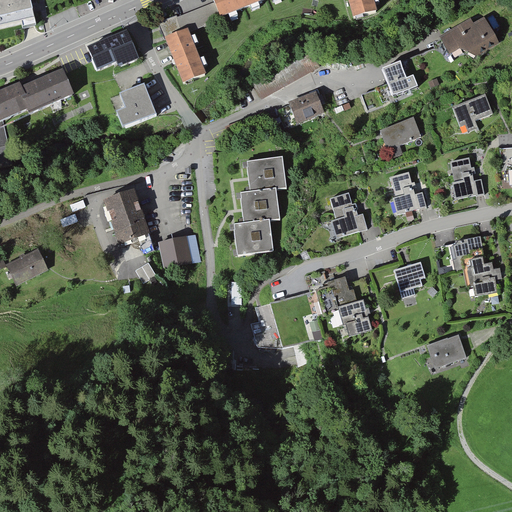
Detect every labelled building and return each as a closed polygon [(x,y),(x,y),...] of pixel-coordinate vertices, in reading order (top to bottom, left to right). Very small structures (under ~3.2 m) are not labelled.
[(0,0),(0,30),(34,23),(28,0),(0,0)] [(214,0),(223,20),(271,0),(214,0)] [(374,0),(348,0),(355,22),(379,16),(374,0)] [(179,25),(182,33),(219,20),(213,5),(164,22),(167,29),(179,25)] [(471,22),(441,40),(452,58),(462,53),(478,59),(500,45),(486,21),(475,27),(471,22)] [(128,32),(89,49),(100,74),(118,66),(121,72),(141,63),(128,32)] [(189,32),(166,42),(185,88),(208,78),(189,32)] [(402,67),(384,74),(395,100),(420,90),(415,78),(408,81),(402,67)] [(22,87),(0,96),(0,126),(31,113),(33,117),(75,99),(64,73),(24,91),(22,87)] [(145,89),(122,99),(128,112),(117,117),(124,133),(158,118),(145,89)] [(487,97),(454,110),(461,129),(467,127),(469,133),(479,129),(476,123),(494,116),(487,97)] [(318,98),(291,108),(297,125),(325,116),(318,98)] [(414,121),(380,133),(387,152),(421,139),(414,121)] [(223,152),(212,153),(216,196),(227,195),(223,152)] [(470,160),(451,165),(456,185),(453,186),(456,202),(485,195),(482,182),(476,183),(470,160)] [(247,228),(235,229),(240,260),(275,255),(271,225),(281,224),(277,194),(287,192),(283,162),(249,167),(253,196),(242,198),(247,228)] [(410,175),(392,180),(397,202),(394,203),(398,219),(429,211),(425,194),(416,196),(410,175)] [(136,194),(106,204),(119,244),(149,234),(136,194)] [(349,197),(331,203),(337,222),(330,224),(336,242),(368,232),(363,218),(360,219),(355,206),(352,207),(349,197)] [(196,239),(159,246),(164,272),(201,265),(196,239)] [(480,242),(455,247),(459,263),(455,264),(456,272),(468,270),(475,300),(500,294),(498,283),(504,282),(502,271),(495,272),(493,265),(486,267),(480,242)] [(48,273),(38,252),(7,267),(17,288),(48,273)] [(142,281),(156,275),(151,263),(137,269),(142,281)] [(421,266),(395,273),(404,303),(416,299),(414,291),(419,289),(418,284),(426,281),(421,266)] [(317,341),(348,340),(373,332),(365,303),(358,305),(355,293),(351,294),(346,277),(328,282),(325,271),(305,276),(310,293),(296,297),(255,308),(259,322),(251,324),(257,348),(281,349),(317,341)] [(242,292),(227,292),(228,307),(242,307),(242,292)] [(458,338),(427,349),(430,358),(425,360),(431,378),(444,373),(442,369),(466,360),(458,338)]
